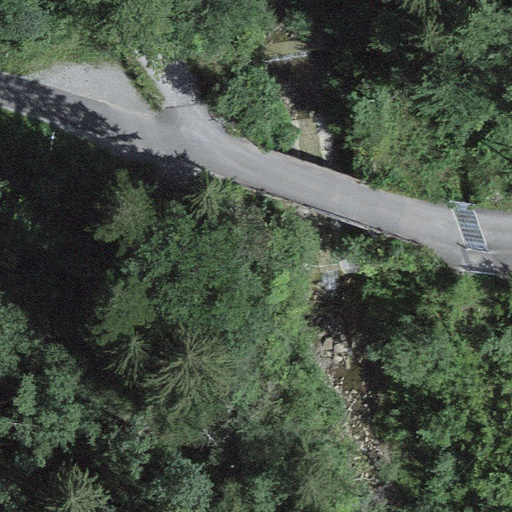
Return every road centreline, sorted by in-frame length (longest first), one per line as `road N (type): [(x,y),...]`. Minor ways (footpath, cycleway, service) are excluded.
road 1 (track): [(0,91),(408,214),(511,232)]
road 2 (track): [(211,151),(111,0)]
